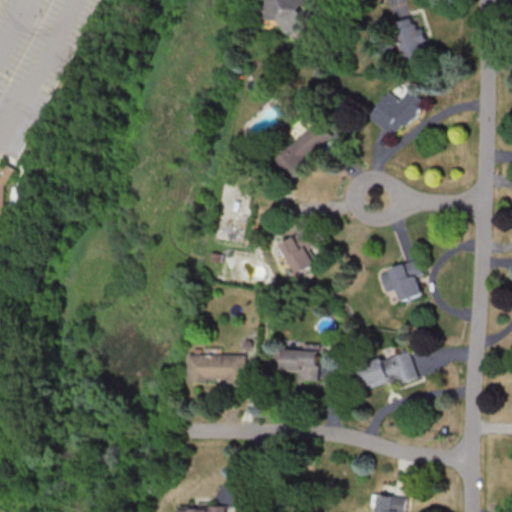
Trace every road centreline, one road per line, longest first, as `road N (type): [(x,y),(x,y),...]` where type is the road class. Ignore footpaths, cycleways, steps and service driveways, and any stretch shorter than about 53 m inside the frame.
road 1 (residential): [(469,511),(484,0)]
road 2 (residential): [(468,456),(419,455),(302,430),(181,429)]
